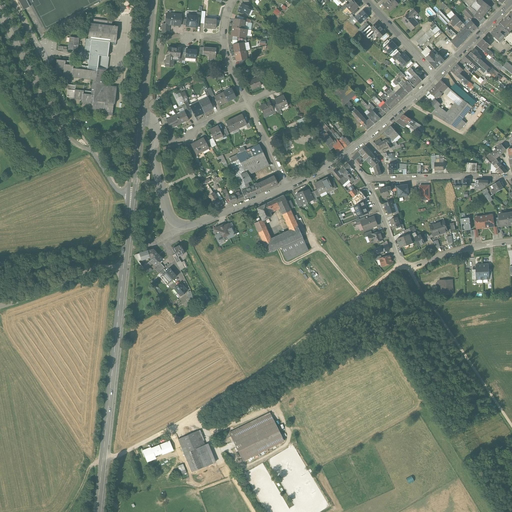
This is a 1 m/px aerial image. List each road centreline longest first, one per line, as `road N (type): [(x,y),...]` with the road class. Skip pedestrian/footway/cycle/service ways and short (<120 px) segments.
road 1 (track): [(67,511),(90,467),(274,361),(402,264)]
road 2 (tertiary): [(97,511),(139,114)]
road 3 (residential): [(511,241),(409,269),(363,178)]
road 4 (track): [(511,435),(409,269)]
road 5 (residential): [(511,176),(363,178)]
road 6 (track): [(122,267),(102,267),(0,307)]
road 7 (residential): [(175,225),(154,163),(155,124),(139,114)]
